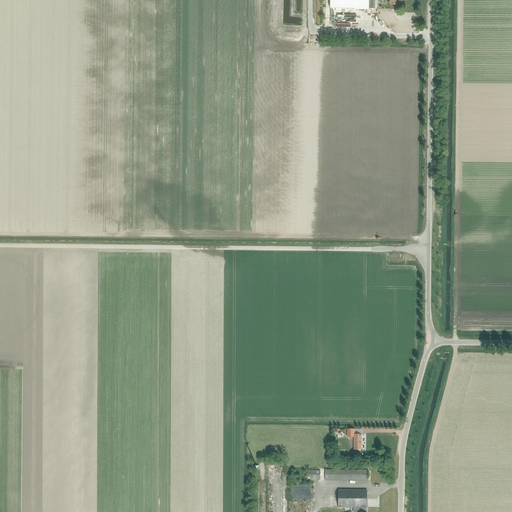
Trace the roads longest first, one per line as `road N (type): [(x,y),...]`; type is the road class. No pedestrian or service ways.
road 1 (unclassified): [(433,341),(431,0)]
road 2 (unclassified): [(400,511),(402,447),(433,341)]
